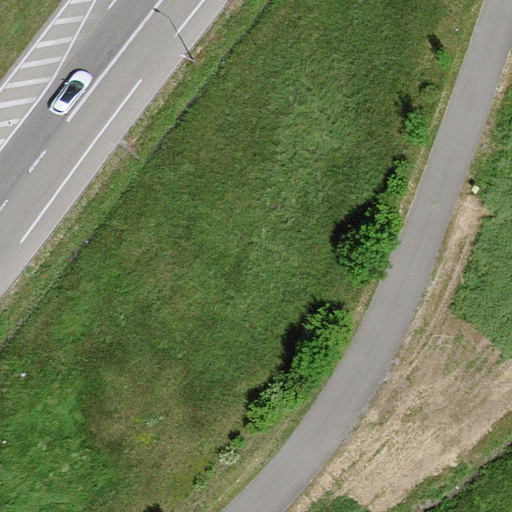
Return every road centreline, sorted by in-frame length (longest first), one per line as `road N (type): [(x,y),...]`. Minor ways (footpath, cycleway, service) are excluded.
road 1 (unclassified): [(258,511),(318,445),(393,314),(504,0)]
road 2 (unclassified): [(71,120),(175,0)]
road 3 (trunk): [(71,120),(150,0)]
